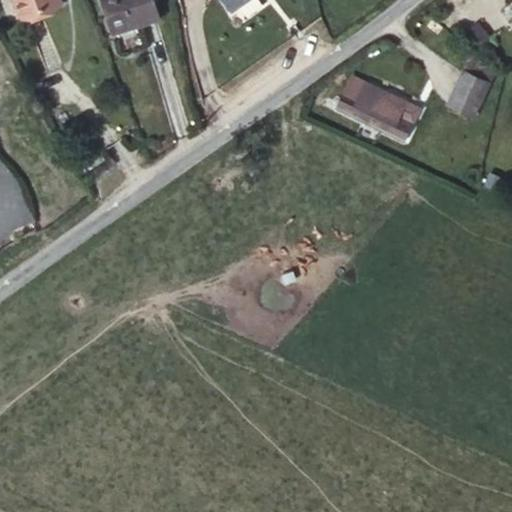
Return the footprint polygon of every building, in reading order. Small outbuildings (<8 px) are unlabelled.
[(59,0),(16,0),(22,16),(61,2),(59,0)] [(153,0),(104,0),(114,33),(159,19),(153,0)] [(227,0),(234,8),(245,0),(227,0)] [(468,36),(465,40),(474,47),(478,43),(468,36)] [(474,47),(465,40),(462,45),(471,52),(474,47)] [(489,82),(462,69),(440,116),(467,129),(489,82)] [(404,102),(366,83),(359,97),(346,90),(337,107),(405,140),(413,123),(397,115),(404,102)]
